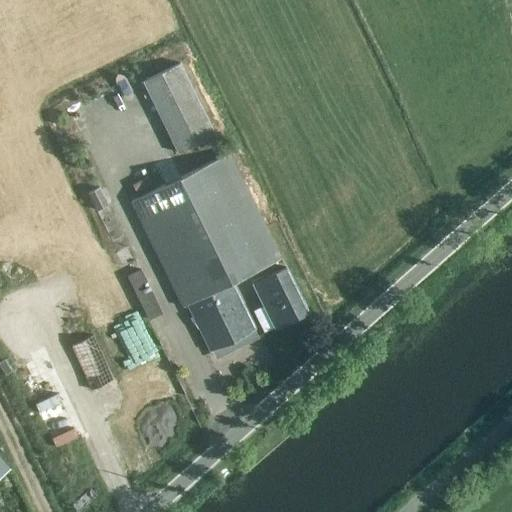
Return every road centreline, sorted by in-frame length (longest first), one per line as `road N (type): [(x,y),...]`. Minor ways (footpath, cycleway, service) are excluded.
road 1 (unclassified): [(149,511),(511,190)]
road 2 (track): [(406,511),(511,418)]
